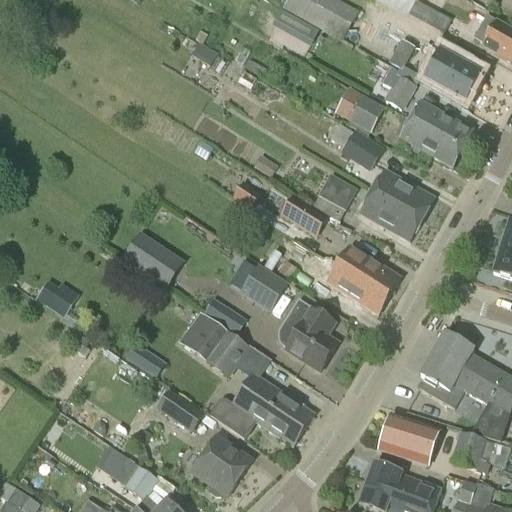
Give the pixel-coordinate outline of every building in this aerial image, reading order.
[(359,15),(332,0),(289,0),(282,12),(342,45),(359,15)] [(408,18),(443,37),(451,23),(415,4),(408,18)] [(511,68),(511,67),(511,34),(486,20),(473,42),(484,48),(482,51),(511,68)] [(198,43),(191,54),(210,65),(217,54),(198,43)] [(414,51),(401,44),(388,68),(391,70),(401,76),(404,71),(414,51)] [(480,78),(440,56),(441,54),(426,46),(422,54),(436,62),(424,84),(465,107),(480,78)] [(266,73),(249,63),(244,71),(262,81),(266,73)] [(391,70),(381,87),(410,103),(417,90),(416,90),(421,80),(404,71),(401,76),(391,70)] [(384,111),(349,91),(334,117),(349,125),(347,128),(368,140),(384,111)] [(410,124),(462,154),(473,136),(420,106),(410,124)] [(462,154),(410,124),(400,143),(452,172),(462,154)] [(383,154),(349,132),(340,146),(346,149),(344,152),(361,163),(359,165),(371,173),(383,154)] [(278,170),(261,159),(253,171),(271,182),(278,170)] [(372,197),(422,225),(434,203),(384,175),(372,197)] [(358,194),(330,178),(319,199),(345,215),(358,194)] [(262,199),(243,186),(232,202),(251,215),(262,199)] [(422,225),(372,197),(359,219),(409,247),(422,225)] [(328,223),(292,200),(280,219),(316,242),(328,223)] [(511,227),(509,226),(493,279),(511,284),(511,227)] [(123,264),(166,292),(178,273),(153,256),(154,253),(138,242),(123,264)] [(338,270),(389,302),(401,284),(350,251),(338,270)] [(229,287),(241,295),(239,298),(270,317),(288,288),(258,269),(256,272),(243,264),(229,287)] [(296,272),(286,265),(279,276),(289,282),(296,272)] [(389,302),(338,270),(327,288),(377,320),(389,302)] [(61,288),(47,309),(64,321),(79,300),(61,288)] [(203,317),(237,338),(246,324),(213,303),(203,317)] [(287,354),(320,376),(338,350),(326,342),(335,328),(300,305),(282,332),(280,336),(280,343),(282,347),(285,351),(288,352),(287,354)] [(229,383),(250,353),(200,316),(178,347),(229,383)] [(449,398),(449,397),(459,403),(456,408),(481,423),(471,439),(500,448),(501,446),(503,446),(511,419),(509,419),(511,410),(511,383),(471,360),(474,355),(444,339),(420,381),(449,398)] [(125,363),(140,372),(141,371),(149,358),(150,357),(135,347),(135,348),(126,361),(125,363)] [(245,444),(256,428),(292,452),(314,420),(252,378),(232,407),(225,403),(219,404),(209,419),(245,444)] [(156,413),(192,437),(205,419),(169,394),(156,413)] [(427,471),(439,436),(390,420),(379,455),(427,471)] [(144,433),(136,444),(144,449),(151,438),(144,433)] [(511,452),(459,436),(450,466),(477,475),(480,464),(504,472),(511,452)] [(192,477),(211,490),(208,494),(209,498),(216,502),(220,502),(223,498),(227,501),(251,466),(216,442),(192,477)] [(172,511),(166,506),(176,495),(157,479),(156,481),(110,450),(96,471),(125,490),(124,491),(143,504),(135,511),(172,511)] [(135,454),(139,467),(148,464),(144,451),(135,454)] [(402,480),(402,478),(374,468),(367,486),(404,500),(403,503),(429,511),(433,511),(440,494),(402,480)] [(429,511),(403,503),(404,500),(367,486),(358,510),(364,511),(429,511)] [(468,511),(476,489),(476,488),(475,490),(464,486),(456,507),(468,511)] [(468,511),(467,511),(490,511),(487,511),(493,494),(476,489),(468,511)] [(23,511),(28,506),(14,497),(4,511),(23,511)] [(123,511),(110,503),(103,511),(98,511),(87,504),(82,511),(123,511)]
